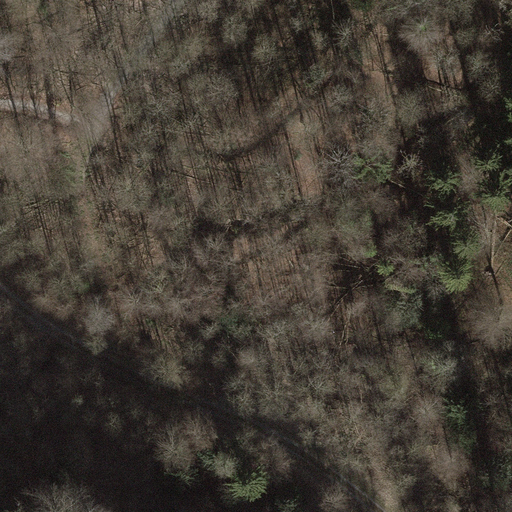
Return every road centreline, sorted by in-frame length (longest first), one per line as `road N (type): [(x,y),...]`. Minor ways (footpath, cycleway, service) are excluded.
road 1 (track): [(0,291),(131,372),(271,433),(379,511)]
road 2 (track): [(241,420),(207,371),(121,308),(105,284),(81,193),(94,127)]
road 3 (track): [(177,0),(94,127)]
